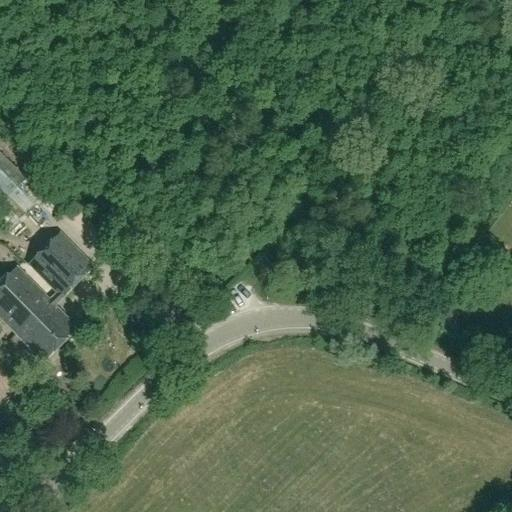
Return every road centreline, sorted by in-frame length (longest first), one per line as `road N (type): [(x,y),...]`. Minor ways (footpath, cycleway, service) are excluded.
road 1 (track): [(247,306),(234,304),(251,245),(452,0)]
road 2 (tertiary): [(28,511),(205,343),(249,321)]
road 3 (tertiary): [(511,395),(315,318),(249,321)]
